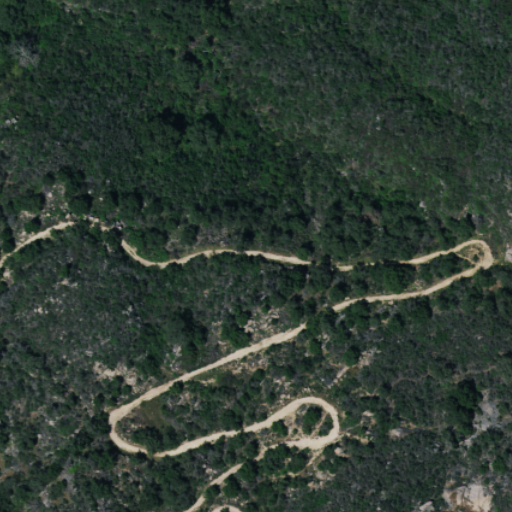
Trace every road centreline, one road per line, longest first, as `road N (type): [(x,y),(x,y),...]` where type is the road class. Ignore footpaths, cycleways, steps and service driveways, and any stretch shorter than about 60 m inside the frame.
road 1 (track): [(348,292),(167,372),(106,408),(110,430),(159,445),(295,393),(321,392),(334,408),(331,426),(234,455),(167,510),(235,500),(246,511)]
road 2 (track): [(0,272),(96,218),(136,227),(168,256),(193,261),(258,245),(405,261),(505,234),(511,237),(511,264),(447,289),(387,297),(348,292)]
